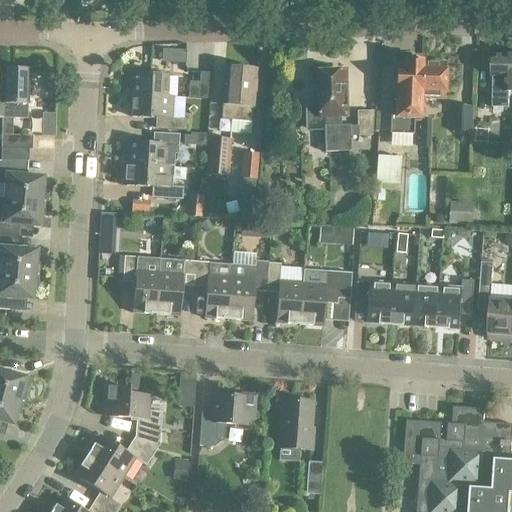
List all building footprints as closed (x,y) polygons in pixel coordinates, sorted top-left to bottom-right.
[(195,0),(195,9),(228,9),(228,0),(195,0)] [(190,55),(190,43),(167,43),(167,54),(190,55)] [(506,58),(493,58),(493,78),(494,78),(494,108),(509,108),(510,92),(511,92),(511,57),(506,57),(506,58)] [(420,122),(421,98),(420,98),(421,64),(422,64),(422,62),(420,62),(420,59),(397,59),(396,92),(397,92),(397,99),(392,99),(391,102),(390,135),(413,135),(414,122),(420,122)] [(420,98),(421,98),(445,99),(446,65),(442,65),(443,63),(434,63),(434,64),(422,64),(421,64),(420,98)] [(319,106),(304,106),(305,132),(324,132),(325,153),(350,153),(350,137),(359,137),(358,137),(358,128),(350,128),(350,127),(341,127),(340,117),(346,117),(345,88),(343,88),(343,72),(326,73),(325,70),(323,67),(320,66),(317,66),(314,67),(312,69),(311,72),(311,75),(313,78),(315,80),(319,81),(319,106)] [(223,105),(221,120),(236,121),(241,69),(226,68),(222,105),(223,105)] [(257,71),(241,69),(236,121),(252,123),(257,71)] [(2,119),(27,120),(28,72),(3,71),(2,119)] [(188,99),(210,100),(212,74),(200,73),(199,84),(189,83),(188,99)] [(127,97),(133,97),(133,96),(167,98),(168,77),(128,76),(127,97)] [(132,118),(161,119),(160,131),(186,132),(186,120),(172,120),(172,99),(167,98),(133,96),(133,97),(132,118)] [(452,108),(451,132),(473,132),(473,109),(452,108)] [(373,112),(358,113),(358,128),(358,137),(359,137),(371,136),(373,112)] [(422,134),(430,134),(430,120),(422,120),(422,134)] [(422,134),(421,147),(430,147),(430,134),(422,134)] [(153,145),(124,144),(123,166),(130,166),(163,168),(163,167),(169,167),(172,167),(173,148),(179,148),(179,136),(153,135),(153,145)] [(32,151),(33,137),(2,136),(1,150),(32,151)] [(209,139),(206,177),(227,179),(230,141),(209,139)] [(243,154),(241,180),(256,181),(258,155),(243,154)] [(377,157),(374,201),(384,202),(384,191),(380,191),(381,185),(399,187),(401,159),(377,157)] [(0,186),(5,187),(4,200),(41,203),(43,179),(21,177),(23,163),(0,162),(0,186)] [(130,166),(123,166),(123,187),(157,188),(156,199),(181,200),(182,189),(171,188),(172,167),(169,167),(163,167),(163,168),(130,166)] [(437,204),(436,172),(416,173),(417,205),(437,204)] [(17,226),(39,228),(41,203),(4,200),(2,213),(0,213),(0,236),(16,238),(17,226)] [(241,201),(239,221),(253,223),(255,202),(241,201)] [(190,202),(189,217),(201,218),(202,203),(190,202)] [(479,202),(460,202),(459,219),(479,219),(479,202)] [(443,233),(431,232),(430,240),(442,241),(443,233)] [(15,250),(16,238),(0,236),(0,273),(34,277),(37,252),(15,250)] [(397,236),(396,254),(406,255),(407,237),(397,236)] [(155,316),(158,274),(145,273),(146,260),(125,258),(123,283),(135,284),(133,315),(155,316)] [(193,288),(195,263),(183,262),(182,276),(158,274),(155,316),(179,318),(181,288),(193,288)] [(193,288),(206,289),(204,320),(227,322),(230,279),(208,277),(209,264),(195,263),(193,288)] [(478,295),(491,296),(493,265),(481,264),(481,272),(480,272),(478,295)] [(276,325),(299,327),(302,284),(280,282),(281,266),(268,265),(268,268),(266,268),(266,269),(267,269),(265,294),(278,295),(276,325)] [(246,280),(230,279),(227,322),(251,323),(253,293),(265,294),(267,269),(266,269),(266,268),(247,266),(246,280)] [(315,285),(302,284),(299,327),(323,328),(325,305),(337,306),(338,300),(350,301),(352,275),(316,272),(315,285)] [(0,273),(0,310),(9,311),(10,299),(32,301),(34,277),(0,273)] [(438,289),(436,329),(459,331),(460,315),(472,316),(474,282),(462,281),(462,290),(438,289)] [(392,285),(368,284),(368,285),(356,284),(354,308),(366,309),(365,325),(389,326),(392,285)] [(412,328),(415,287),(392,285),(389,326),(412,328)] [(412,328),(436,329),(438,289),(415,287),(412,328)] [(510,341),(511,314),(511,301),(490,300),(488,340),(510,341)] [(0,397),(19,403),(26,379),(0,371),(0,397)] [(183,397),(198,397),(198,382),(184,382),(183,397)] [(136,421),(135,438),(160,447),(162,414),(150,413),(151,398),(130,396),(130,391),(108,389),(106,418),(136,421)] [(0,423),(13,427),(19,403),(0,397),(0,423)] [(225,426),(252,428),(254,400),(215,397),(214,415),(201,415),(199,448),(215,449),(224,440),(225,426)] [(299,451),(311,452),(313,430),(311,430),(312,404),(283,402),(279,463),(299,464),(299,451)] [(404,465),(425,467),(422,511),(507,511),(509,494),(511,494),(511,463),(506,463),(506,452),(511,452),(511,447),(511,425),(484,424),(485,411),(454,408),(453,425),(407,422),(404,465)] [(86,457),(123,480),(135,461),(146,468),(160,447),(135,438),(125,454),(99,438),(86,457)] [(93,504),(105,511),(117,511),(121,506),(111,500),(123,480),(86,457),(74,477),(99,493),(93,504)] [(308,463),(306,496),(320,497),(322,464),(308,463)] [(105,511),(93,504),(87,511),(81,511),(60,498),(51,511),(105,511)]
